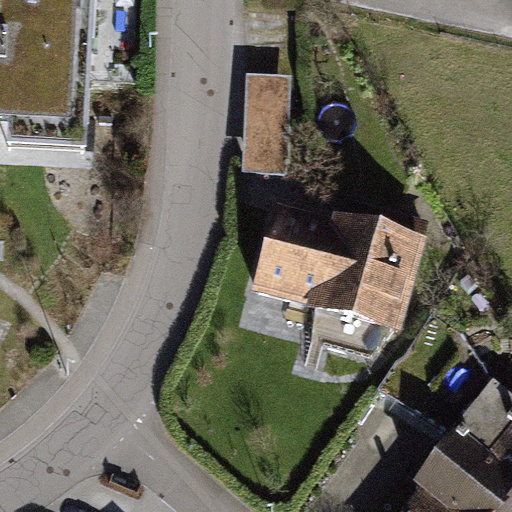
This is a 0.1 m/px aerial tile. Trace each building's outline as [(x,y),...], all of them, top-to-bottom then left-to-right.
[(95,0),(0,0),(0,121),(89,126),(95,0)] [(251,76),(249,178),(299,179),(301,77),(251,76)] [(282,212),(255,306),(309,318),(307,326),(405,352),(438,229),(354,208),(348,230),(282,212)] [(511,511),(511,410),(476,383),(436,430),(460,448),(437,478),(481,511),(511,511)] [(481,511),(437,478),(412,511),(481,511)]
